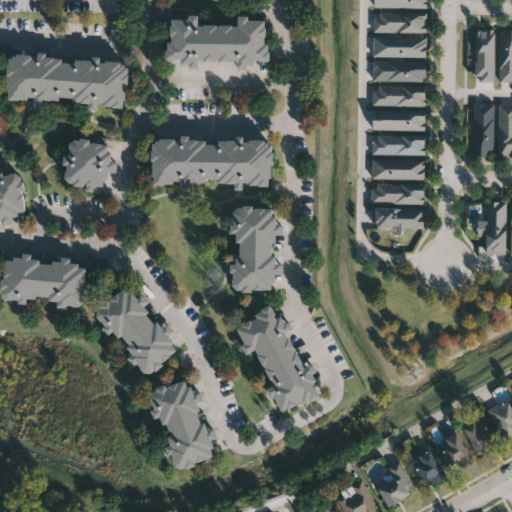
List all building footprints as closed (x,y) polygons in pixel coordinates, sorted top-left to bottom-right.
[(427,0),(375,0),(375,9),(427,9),(427,0)] [(374,32),(374,13),(427,13),(427,32),(374,32)] [(168,15),(199,14),(199,23),(238,22),(238,14),(248,14),(248,18),(267,17),(268,58),(169,61),(168,15)] [(495,29),(495,81),(476,81),(476,29),(495,29)] [(511,82),(500,82),(500,29),(511,29),(511,82)] [(426,56),(374,56),(374,36),(426,36),(426,56)] [(126,103),(42,101),(42,99),(8,98),(9,55),(127,57),(126,103)] [(425,60),(425,80),(374,80),(374,60),(425,60)] [(425,105),(373,105),(373,85),(425,85),(425,105)] [(493,103),(493,155),(474,155),(474,103),(493,103)] [(499,104),(511,104),(511,157),(499,157),(499,104)] [(372,129),(372,110),(425,110),(425,129),(372,129)] [(425,154),(373,154),(373,134),(425,134),(425,154)] [(234,182),(152,181),(152,137),(271,137),(271,185),(234,184),(234,182)] [(108,139),(109,191),(88,191),(88,182),(68,182),(68,139),(108,139)] [(372,178),(372,159),(424,159),(424,178),(372,178)] [(0,215),(0,171),(21,169),(27,212),(0,215)] [(424,203),(372,203),(372,183),(424,183),(424,203)] [(487,254),(487,201),(505,201),(505,254),(487,254)] [(276,207),(274,263),(276,263),(275,289),(233,288),(236,205),(276,207)] [(373,208),(424,208),(424,227),(373,227),(373,208)] [(84,304),(29,299),(28,302),(1,299),(5,256),(88,263),(84,304)] [(179,350),(146,375),(96,308),(130,283),(179,350)] [(320,396),(276,408),(270,385),(260,349),(246,352),(238,324),(257,318),(254,310),(278,303),(286,330),(290,329),(300,364),(310,361),(320,396)] [(172,464),(166,416),(154,417),(150,386),(190,382),(191,392),(203,391),(204,400),(201,400),(204,426),(215,425),(217,436),(213,436),(216,459),(172,464)] [(511,405),(511,437),(506,441),(487,412),(508,399),(511,405)] [(477,456),(462,425),(483,415),(498,445),(477,456)] [(440,441),(456,432),(471,458),(455,467),(440,441)] [(446,476),(432,486),(427,479),(424,481),(410,462),(428,450),(446,476)] [(372,475),(402,462),(415,493),(386,506),(372,475)] [(344,511),(340,500),(344,499),(340,490),(365,480),(377,511),(344,511)] [(305,511),(325,502),(329,511),(305,511)]
